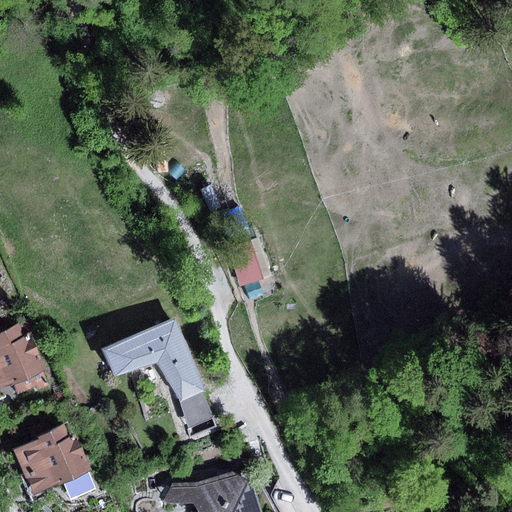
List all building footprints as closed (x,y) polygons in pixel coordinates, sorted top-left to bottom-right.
[(258,239),(230,248),(242,286),(271,277),(258,239)] [(206,391),(177,319),(103,350),(116,378),(159,363),(182,402),(203,392),(206,391)] [(0,390),(13,385),(17,395),(36,387),(38,390),(49,385),(42,370),(45,369),(30,334),(26,336),(20,324),(0,332),(0,390)] [(61,392),(54,394),(57,402),(64,400),(61,392)] [(213,417),(203,392),(182,402),(190,428),(213,417)] [(11,449),(34,499),(64,485),(89,473),(92,472),(76,436),(70,439),(64,425),(11,449)] [(198,483),(172,483),(163,502),(194,502),(199,511),(262,511),(254,484),(233,472),(198,483)] [(89,473),(64,485),(70,499),(96,488),(89,473)]
